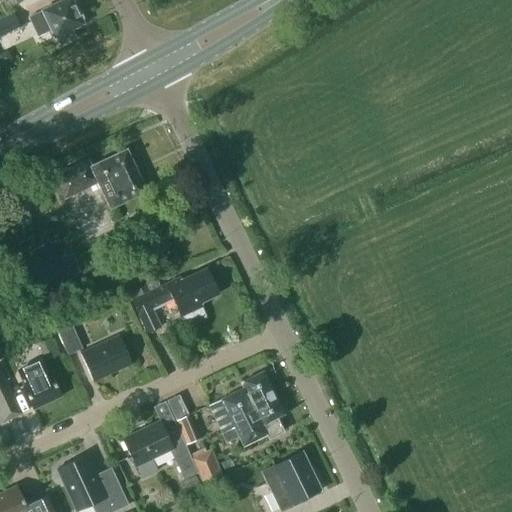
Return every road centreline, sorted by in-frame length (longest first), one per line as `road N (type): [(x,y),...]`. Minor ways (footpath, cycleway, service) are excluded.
road 1 (residential): [(0,459),(282,326)]
road 2 (unclassified): [(282,326),(159,79)]
road 3 (unclassified): [(371,511),(282,326)]
road 4 (secondary): [(148,56),(64,98),(0,145)]
road 5 (secondary): [(0,145),(70,123),(159,79)]
road 6 (secondary): [(159,79),(283,0)]
